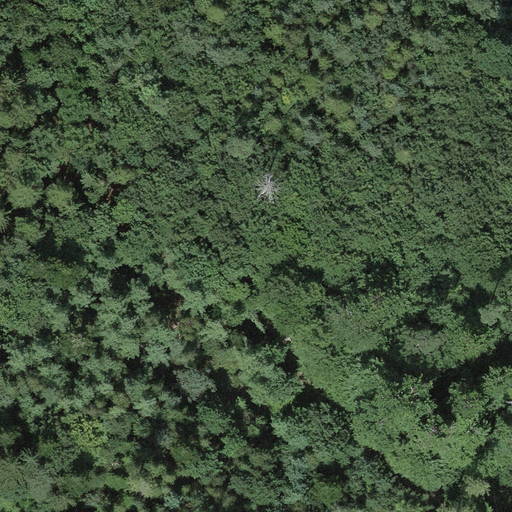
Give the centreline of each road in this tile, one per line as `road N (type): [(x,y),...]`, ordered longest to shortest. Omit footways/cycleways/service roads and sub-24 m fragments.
road 1 (track): [(439,511),(192,225)]
road 2 (track): [(5,0),(118,124),(192,225)]
